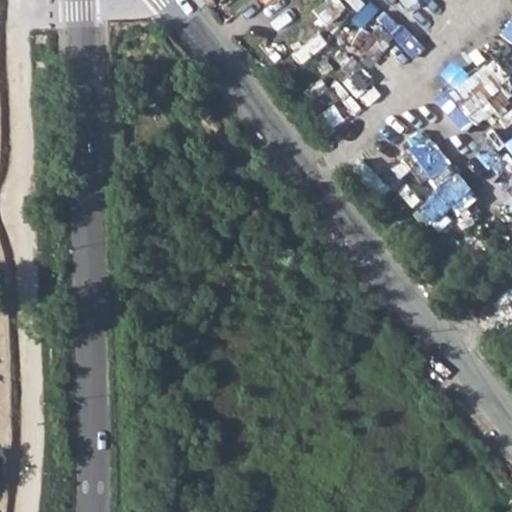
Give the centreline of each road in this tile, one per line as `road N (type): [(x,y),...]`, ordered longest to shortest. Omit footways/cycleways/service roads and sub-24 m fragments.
road 1 (residential): [(180,0),(511,420)]
road 2 (tertiary): [(80,0),(97,404),(93,511)]
